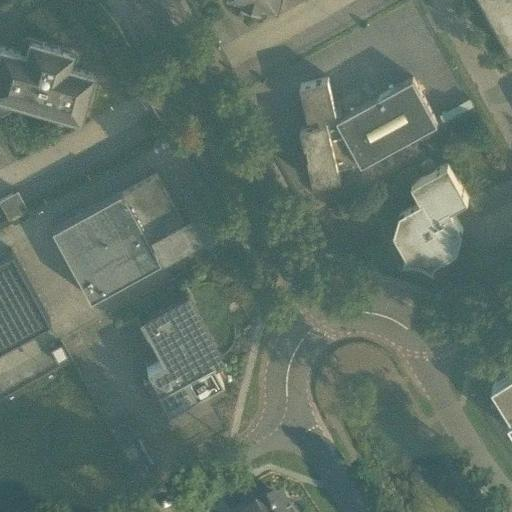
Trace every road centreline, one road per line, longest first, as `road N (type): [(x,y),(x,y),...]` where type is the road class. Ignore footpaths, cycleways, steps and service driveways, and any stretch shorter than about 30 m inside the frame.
road 1 (unclassified): [(316,307),(169,39)]
road 2 (unclassified): [(511,502),(429,375),(425,339)]
road 3 (unclassified): [(134,511),(236,456),(287,408)]
road 4 (unclassified): [(352,511),(287,408)]
road 5 (unclassified): [(425,339),(384,306),(316,307)]
